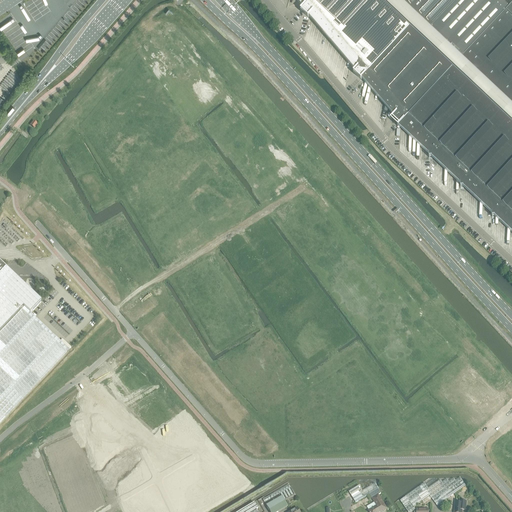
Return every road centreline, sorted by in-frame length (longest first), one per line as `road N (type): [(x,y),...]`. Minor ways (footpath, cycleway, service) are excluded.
road 1 (secondary): [(205,0),(511,329)]
road 2 (secondary): [(511,315),(223,0)]
road 3 (unclassified): [(133,332),(249,461),(454,459),(471,451)]
road 4 (unclassified): [(265,0),(385,139),(511,262)]
road 5 (unclassified): [(36,222),(133,332)]
